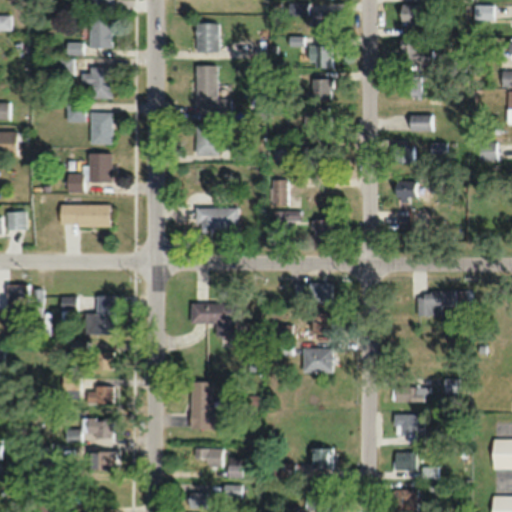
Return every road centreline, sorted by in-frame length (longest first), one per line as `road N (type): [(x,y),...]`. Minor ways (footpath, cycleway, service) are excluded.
road 1 (residential): [(0,260),(511,264)]
road 2 (residential): [(152,511),(154,0)]
road 3 (residential): [(368,511),(369,0)]
